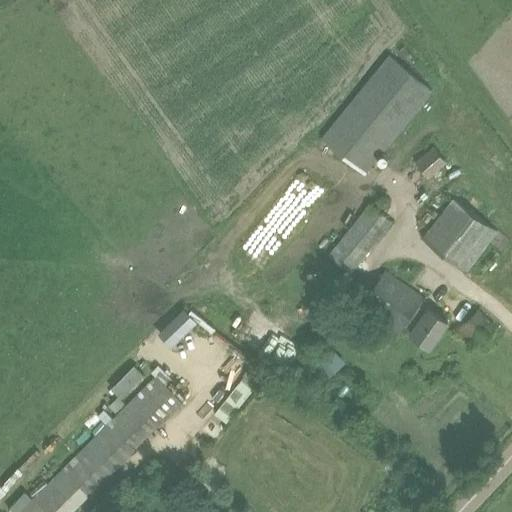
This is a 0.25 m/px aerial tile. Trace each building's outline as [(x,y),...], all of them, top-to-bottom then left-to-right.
[(390,54),(321,139),(365,176),(435,91),(390,54)] [(431,149),(416,162),(429,177),(444,163),(431,149)] [(453,197),(421,238),(468,271),(498,230),(453,197)] [(324,204),(247,297),(310,349),(387,255),(324,204)] [(414,331),(412,334),(431,348),(449,322),(430,308),(427,312),(419,306),(424,299),(385,273),(362,307),(401,332),(406,325),(414,331)] [(174,347),(199,323),(186,309),(160,333),(174,347)] [(480,309),(461,330),(480,347),(498,326),(480,309)] [(157,376),(20,511),(71,511),(183,401),(157,376)]
